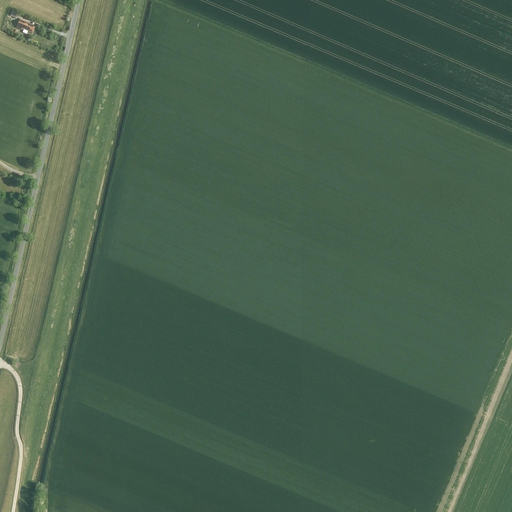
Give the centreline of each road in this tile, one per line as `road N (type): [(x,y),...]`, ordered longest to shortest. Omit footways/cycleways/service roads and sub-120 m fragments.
road 1 (track): [(45,511),(134,105)]
road 2 (tertiary): [(79,0),(0,345)]
